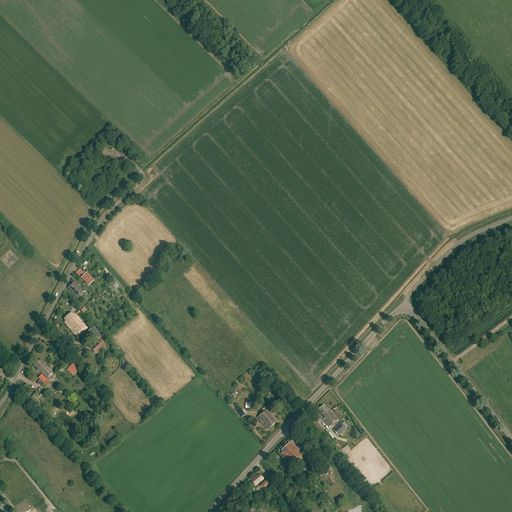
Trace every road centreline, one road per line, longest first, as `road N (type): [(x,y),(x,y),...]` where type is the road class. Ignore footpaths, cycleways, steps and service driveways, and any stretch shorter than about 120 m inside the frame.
road 1 (unclassified): [(0,404),(88,239),(143,176),(115,152)]
road 2 (tertiary): [(257,460),(404,304)]
road 3 (tertiary): [(511,439),(404,304)]
road 4 (unclassified): [(404,304),(457,244),(511,218)]
